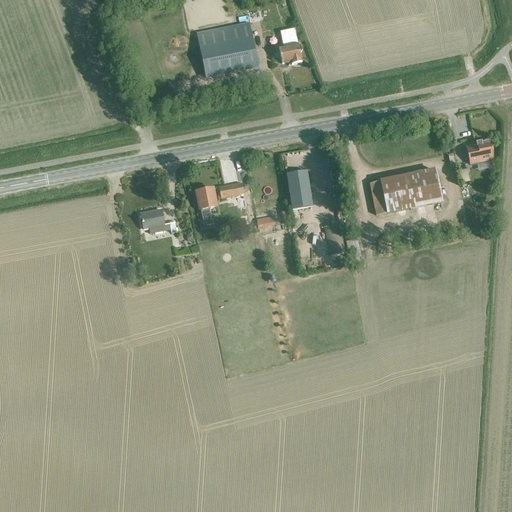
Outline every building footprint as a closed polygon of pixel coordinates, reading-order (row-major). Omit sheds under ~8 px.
[(258,64),(250,24),(197,35),(205,74),(258,64)] [(301,55),(303,53),(302,48),(299,46),(297,34),(288,36),(289,46),(280,48),(283,65),(292,63),(292,67),(303,65),(301,55)] [(469,165),(478,163),(492,161),(488,142),(481,143),(481,144),(466,147),(469,165)] [(375,216),(441,203),(435,171),(369,184),(375,216)] [(292,211),(312,207),(306,172),(286,175),(292,211)] [(220,199),(243,195),(241,185),(219,189),(220,199)] [(212,224),(209,210),(216,208),(213,189),(196,193),(199,212),(200,211),(203,226),(212,224)] [(140,216),(143,230),(148,229),(149,234),(170,231),(170,234),(176,233),(174,223),(168,224),(169,225),(163,226),(161,211),(140,216)] [(268,219),(256,221),(258,229),(261,229),(269,227),(268,219)] [(325,226),(329,256),(345,254),(341,224),(325,226)] [(356,238),(346,240),(350,261),(351,261),(352,266),(360,264),(359,259),(361,259),(356,238)]
